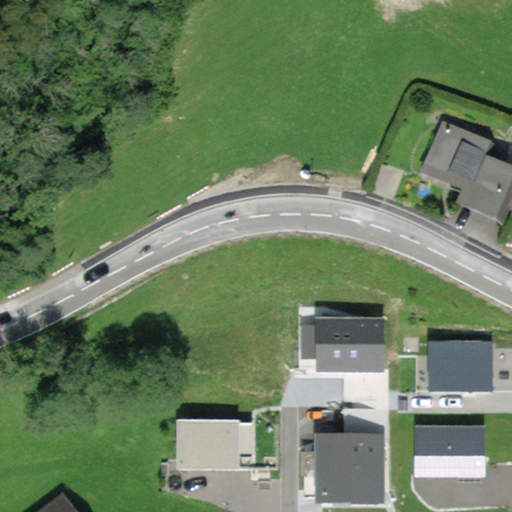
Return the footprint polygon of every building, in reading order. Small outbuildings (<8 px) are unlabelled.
[(511,204),(511,167),(487,157),(493,142),(444,122),(424,171),(464,187),(457,204),(504,224),(511,204)] [(384,318),(315,316),(314,373),(382,373),(384,318)] [(486,348),(433,348),(433,386),(486,386),(486,348)] [(485,428),(415,427),(415,476),(484,477),(485,428)] [(235,429),(180,429),(180,468),(235,469),(235,429)] [(386,435),(314,433),(314,503),(383,506),(386,435)] [(69,511),(62,502),(48,511),(69,511)]
